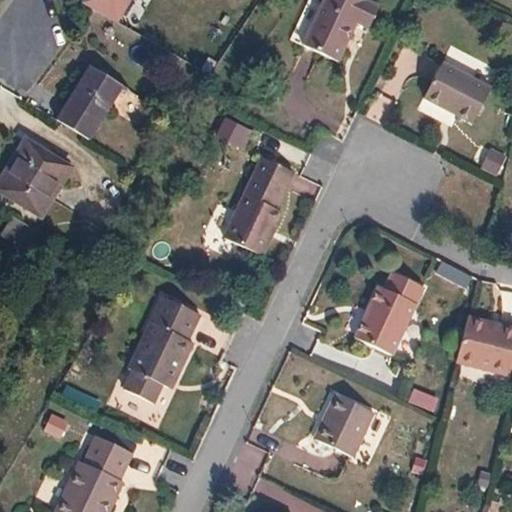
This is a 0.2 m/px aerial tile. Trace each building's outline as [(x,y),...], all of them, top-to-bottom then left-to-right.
[(86,0),(82,7),(115,26),(130,0),(86,0)] [(366,33),(376,10),(354,0),(324,0),(301,48),(337,66),(354,27),(366,33)] [(459,66),(493,83),(499,72),(465,55),(459,66)] [(93,66),(55,124),(88,144),(121,90),(104,79),(107,74),(93,66)] [(471,127),(489,93),(441,67),(422,101),(471,127)] [(385,126),(398,102),(380,93),(367,117),(385,126)] [(226,119),(220,136),(239,144),(246,127),(226,119)] [(23,144),(13,160),(19,165),(0,197),(39,220),(69,172),(23,144)] [(496,176),(508,156),(492,147),(480,166),(496,176)] [(19,165),(13,160),(0,181),(0,196),(0,197),(19,165)] [(273,219),(292,176),(261,162),(222,243),(261,260),(271,240),(267,238),(275,220),(273,219)] [(40,249),(44,244),(12,223),(1,238),(29,257),(37,247),(40,249)] [(382,291),(390,274),(384,271),(377,288),(382,291)] [(423,289),(390,274),(382,291),(377,288),(352,340),(391,358),(423,289)] [(185,345),(197,319),(160,301),(127,373),(131,375),(123,393),(153,408),(161,390),(166,392),(170,384),(173,386),(190,348),(185,345)] [(511,372),(511,332),(466,321),(455,365),(505,379),(507,371),(511,372)] [(434,410),(438,396),(413,389),(408,403),(434,410)] [(351,461),(371,417),(334,399),(313,443),(351,461)] [(60,439),(69,420),(51,413),(43,432),(60,439)] [(159,466),(166,454),(144,440),(137,451),(159,466)] [(117,485),(131,458),(94,441),(81,468),(77,466),(56,511),(108,511),(120,487),(117,485)]
